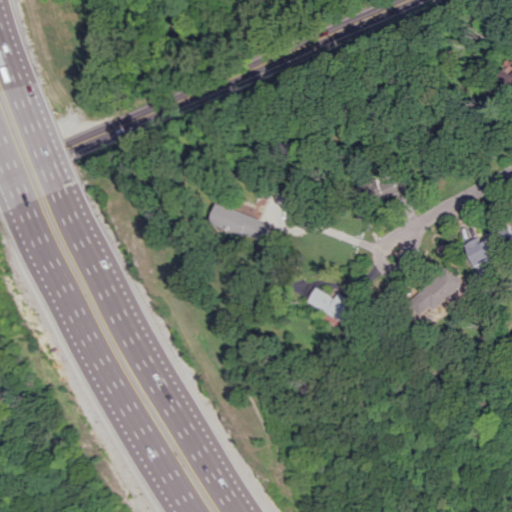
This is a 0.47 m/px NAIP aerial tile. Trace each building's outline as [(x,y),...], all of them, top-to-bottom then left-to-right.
[(511,61),(498,73),(511,89),(511,88),(511,61)] [(367,181),(370,198),(405,194),(403,176),(367,181)] [(272,223),(218,203),(211,223),(265,243),(272,223)] [(500,255),(496,248),(508,242),(500,227),(467,245),(479,266),(500,255)] [(427,302),(443,311),(463,275),(447,266),(427,302)] [(355,328),(366,307),(339,293),(336,298),(316,287),(307,303),(355,328)]
